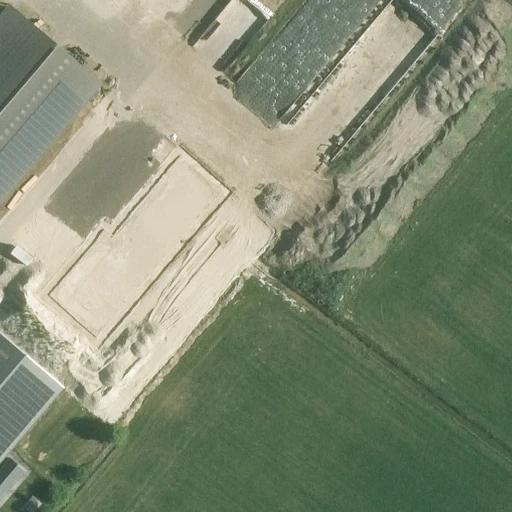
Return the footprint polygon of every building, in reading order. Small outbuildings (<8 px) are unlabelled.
[(238,0),(192,44),(215,69),(288,0),(238,0)] [(0,207),(106,82),(15,6),(0,23),(0,207)] [(188,80),(191,75),(168,59),(139,101),(181,129),(191,114),(185,110),(200,88),(188,80)] [(205,182),(216,189),(225,174),(213,167),(205,182)] [(0,460),(61,388),(0,335),(0,460)] [(8,460),(0,469),(0,479),(10,488),(23,473),(8,460)]
